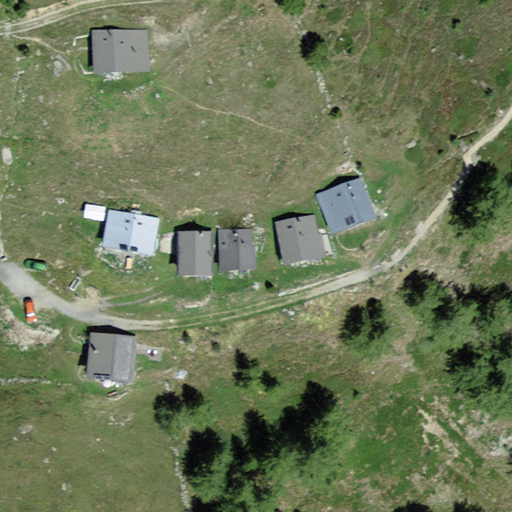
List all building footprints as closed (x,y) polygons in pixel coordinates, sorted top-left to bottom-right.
[(146,39),(87,38),(87,81),(146,81),(146,39)] [(356,186),(314,199),(326,237),(367,225),(356,186)] [(157,226),(111,215),(100,257),(146,269),(157,226)] [(310,225),(274,229),(279,269),(315,265),(310,225)] [(260,235),(217,234),(217,274),(259,275),(260,235)] [(210,240),(174,240),(173,281),(210,281),(210,240)] [(136,345),(88,340),(82,387),(130,392),(136,345)]
